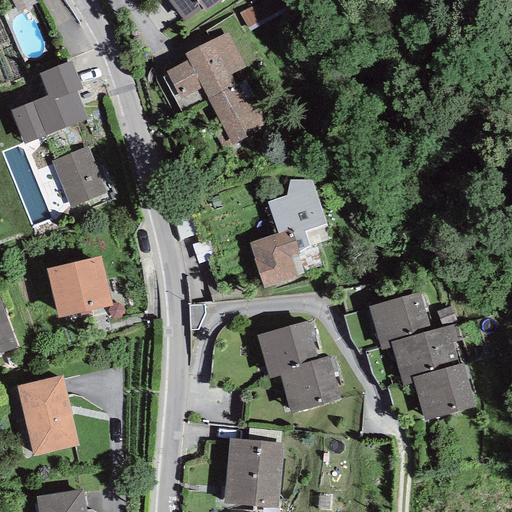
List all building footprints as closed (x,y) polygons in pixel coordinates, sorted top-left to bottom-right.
[(11,0),(18,13),(37,3),(35,0),(11,0)] [(167,0),(184,22),(202,9),(205,12),(221,0),(167,0)] [(290,2),(288,0),(262,0),(240,13),(248,27),(290,2)] [(182,114),(209,99),(251,77),(227,33),(184,54),(187,60),(166,72),(167,75),(162,77),(182,114)] [(70,61),(39,73),(47,96),(11,111),(24,144),(87,119),(76,91),(81,89),(70,61)] [(232,144),(274,122),(251,77),(209,99),(223,127),(213,132),(222,147),(231,142),(232,144)] [(87,147),(51,161),(70,207),(106,193),(87,147)] [(253,259),(263,289),(296,277),(290,257),(299,254),(298,252),(308,245),(330,238),(310,180),(289,180),(285,196),(266,202),(277,233),(248,243),(254,259),(253,259)] [(100,255),(45,268),(57,320),(113,307),(100,255)] [(368,306),(380,351),(392,348),(390,342),(430,330),(418,293),(368,306)] [(0,301),(0,353),(17,347),(0,301)] [(449,306),(436,312),(442,326),(456,320),(449,306)] [(306,322),(257,336),(268,379),(280,376),(291,414),(340,399),(328,357),(317,359),(306,322)] [(392,348),(403,386),(412,384),(411,378),(459,365),(451,343),(459,341),(453,324),(430,330),(390,342),(392,348)] [(412,384),(424,421),(475,407),(462,364),(459,365),(411,378),(412,384)] [(62,375),(17,386),(33,456),(78,445),(62,375)] [(283,444),(229,439),(223,503),(278,508),(283,444)] [(86,511),(82,489),(36,497),(38,511),(86,511)]
